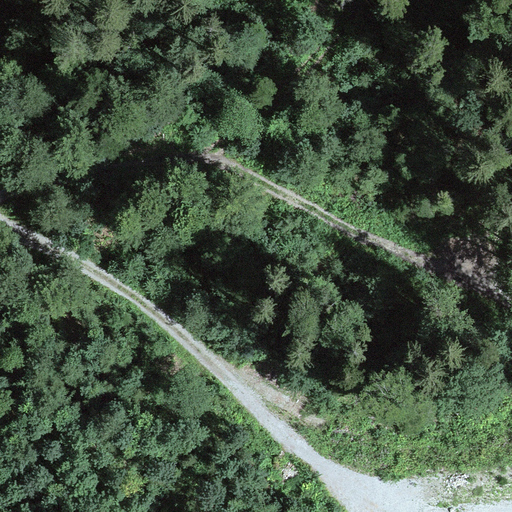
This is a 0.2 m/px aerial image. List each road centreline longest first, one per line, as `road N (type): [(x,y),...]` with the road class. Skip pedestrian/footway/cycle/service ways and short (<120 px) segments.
road 1 (track): [(0,194),(145,161),(221,167),(511,298)]
road 2 (track): [(0,225),(137,298),(324,472)]
